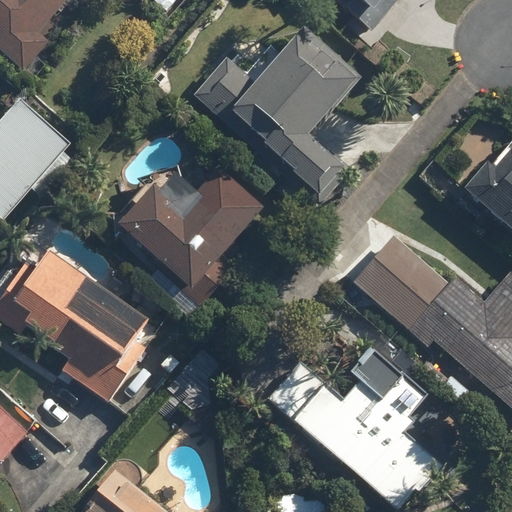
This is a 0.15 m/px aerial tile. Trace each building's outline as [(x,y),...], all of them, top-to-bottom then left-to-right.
[(0,0),(0,58),(19,75),(45,46),(35,36),(67,0),(0,0)] [(174,3),(179,7),(185,0),(149,0),(148,2),(163,16),(174,3)] [(328,0),(365,37),(378,24),(369,15),(384,0),(328,0)] [(297,31),(250,88),(219,63),(186,102),(309,204),(335,173),(302,145),(356,80),(297,31)] [(0,127),(0,225),(66,151),(18,108),(0,127)] [(479,170),(456,197),(511,246),(511,147),(509,145),(483,174),(479,170)] [(256,218),(211,178),(188,204),(164,182),(149,198),(145,195),(110,234),(183,299),(256,218)] [(511,280),(507,276),(479,308),(422,257),(375,310),(430,358),(437,351),(511,417),(511,280)] [(46,351),(59,332),(68,339),(51,363),(110,403),(129,376),(115,366),(142,326),(43,258),(29,280),(17,272),(0,296),(0,330),(15,341),(20,333),(46,351)] [(441,473),(402,438),(409,430),(403,425),(424,402),(367,350),(339,381),(308,353),(264,401),(385,511),(394,511),(408,498),(414,503),(441,473)] [(0,463),(24,436),(0,415),(0,463)] [(163,511),(109,470),(76,511),(163,511)]
